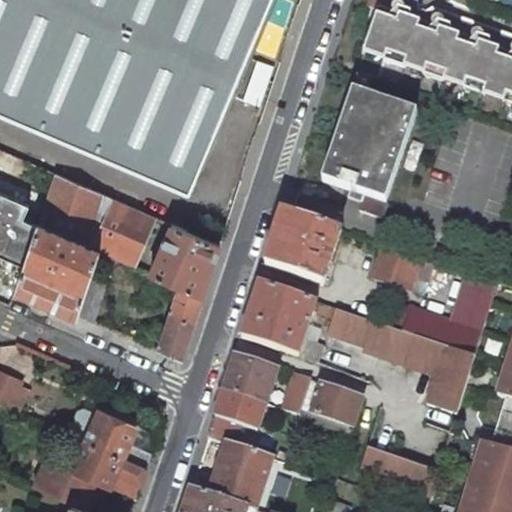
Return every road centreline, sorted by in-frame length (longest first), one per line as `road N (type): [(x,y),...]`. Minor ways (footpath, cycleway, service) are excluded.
road 1 (residential): [(327,0),(193,397)]
road 2 (residential): [(0,313),(193,397)]
road 3 (residential): [(193,397),(155,511)]
